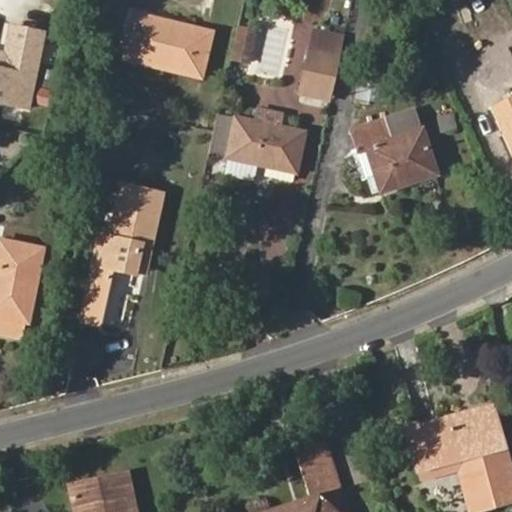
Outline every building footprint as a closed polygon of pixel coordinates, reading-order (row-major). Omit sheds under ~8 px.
[(170,27),(171,23),(140,15),(139,20),(170,27)] [(201,77),(211,32),(171,23),(170,27),(139,20),(129,60),(201,77)] [(0,102),(27,108),(43,33),(11,26),(5,53),(2,68),(4,68),(1,83),(0,82),(0,102)] [(248,62),(255,31),(237,27),(230,58),(248,62)] [(341,57),(345,38),(313,30),(309,50),(341,57)] [(331,99),(341,57),(309,50),(299,92),(331,99)] [(381,101),(385,75),(359,71),(355,102),(367,105),(368,99),(381,101)] [(47,104),(50,92),(39,89),(36,101),(47,104)] [(420,130),(414,110),(351,130),(358,151),(365,149),(373,174),(379,192),(436,174),(421,130),(420,130)] [(295,172),(303,132),(278,127),(280,115),(257,111),(255,122),(235,117),(234,120),(217,116),(214,132),(210,150),(228,153),(223,175),(253,181),(257,164),(295,172)] [(456,129),(452,113),(436,116),(439,133),(456,129)] [(133,145),(135,135),(124,132),(122,143),(133,145)] [(79,161),(85,138),(75,135),(69,158),(79,161)] [(373,174),(365,149),(358,151),(354,152),(362,178),(373,174)] [(148,260),(162,193),(121,184),(109,237),(100,235),(81,321),(98,325),(110,269),(134,274),(134,272),(137,257),(148,260)] [(27,323),(42,249),(0,239),(0,317),(25,322),(27,323)] [(145,274),(148,260),(137,257),(134,272),(145,274)] [(209,330),(214,311),(197,306),(192,325),(209,330)] [(0,334),(21,339),(25,322),(0,317),(0,334)] [(511,480),(504,451),(492,407),(404,430),(416,474),(455,463),(458,471),(469,511),(474,511),(511,501),(511,480)] [(332,511),(318,498),(338,492),(326,448),(296,456),(309,501),(268,511),(332,511)] [(418,481),(458,471),(455,463),(416,474),(418,481)] [(136,511),(127,471),(109,475),(110,480),(87,485),(86,480),(67,484),(73,511),(136,511)] [(110,480),(109,475),(86,480),(87,485),(110,480)] [(344,511),(338,492),(318,498),(332,511),(344,511)]
